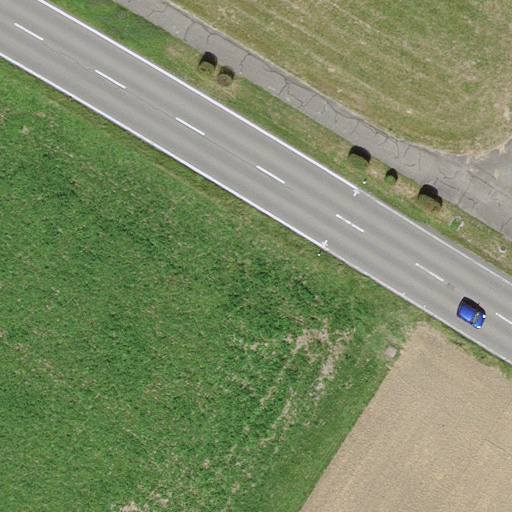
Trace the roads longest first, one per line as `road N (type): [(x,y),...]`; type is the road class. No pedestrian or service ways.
road 1 (primary): [(0,15),(511,326)]
road 2 (track): [(511,214),(141,0)]
